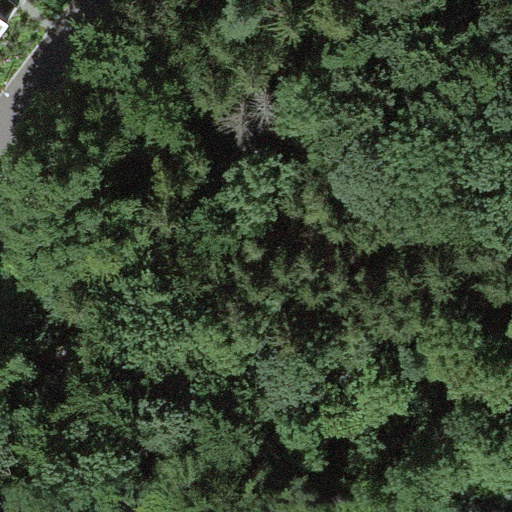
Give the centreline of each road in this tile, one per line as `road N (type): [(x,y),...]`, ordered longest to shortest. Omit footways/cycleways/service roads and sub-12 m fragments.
road 1 (track): [(0,457),(290,153),(408,0)]
road 2 (residential): [(0,140),(102,0)]
